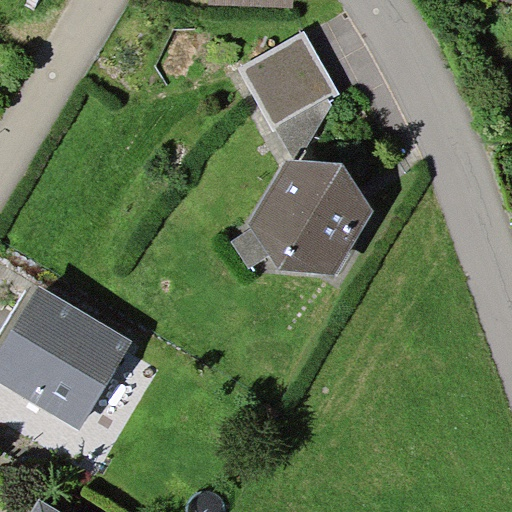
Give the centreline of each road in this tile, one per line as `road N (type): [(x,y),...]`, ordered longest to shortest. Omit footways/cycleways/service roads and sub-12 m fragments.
road 1 (residential): [(511,316),(419,66),(371,0)]
road 2 (unclassified): [(0,166),(94,0)]
